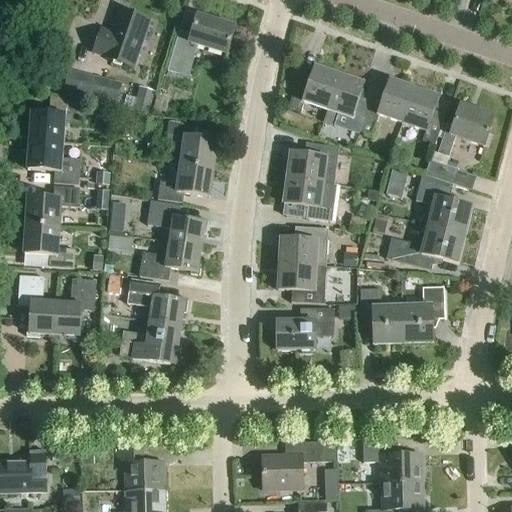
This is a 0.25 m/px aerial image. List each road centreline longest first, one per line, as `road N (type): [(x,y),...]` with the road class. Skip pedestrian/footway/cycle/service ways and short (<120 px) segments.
road 1 (residential): [(237,404),(238,244),(282,0)]
road 2 (residential): [(237,404),(476,395)]
road 3 (residential): [(0,409),(237,404)]
road 4 (residential): [(476,395),(482,307),(511,191)]
road 5 (unclassified): [(511,57),(345,0)]
